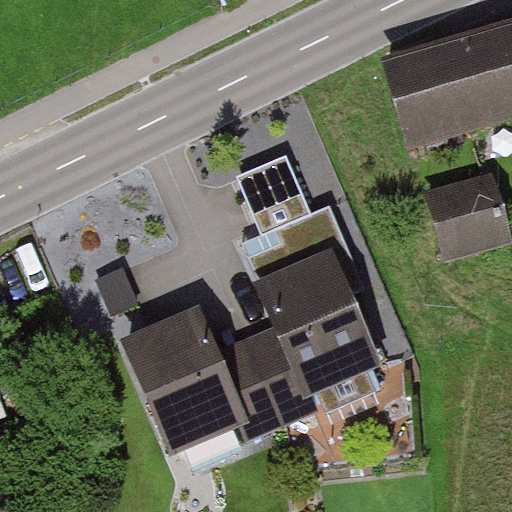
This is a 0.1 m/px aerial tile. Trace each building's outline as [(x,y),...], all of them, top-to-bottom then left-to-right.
[(511,38),(397,72),(423,163),(511,137),(511,38)] [(266,249),(256,253),(291,334),(226,362),(208,323),(133,355),(179,461),(243,433),(251,451),(329,417),(325,406),(390,378),(323,224),(314,228),(282,157),(234,176),(266,249)] [(511,197),(507,181),(439,200),(458,267),(511,251),(511,197)] [(97,285),(111,321),(138,310),(124,275),(97,285)] [(0,511),(39,511),(35,494),(0,501),(0,511)]
